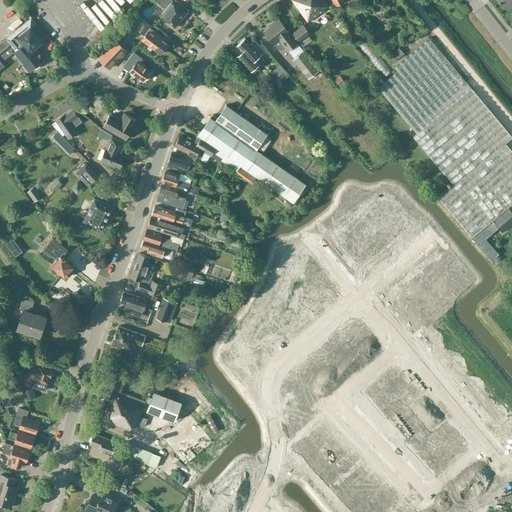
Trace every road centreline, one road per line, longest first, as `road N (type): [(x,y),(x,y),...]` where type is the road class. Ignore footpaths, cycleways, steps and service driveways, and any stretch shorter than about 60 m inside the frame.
road 1 (tertiary): [(49,511),(98,329),(175,111)]
road 2 (residential): [(484,445),(420,501),(333,404),(399,343)]
road 3 (residential): [(261,499),(278,454),(272,374),(360,296)]
road 4 (unclassified): [(0,115),(80,76),(175,111)]
road 5 (tertiary): [(175,111),(229,27),(266,0)]
road 6 (residential): [(484,445),(399,343)]
